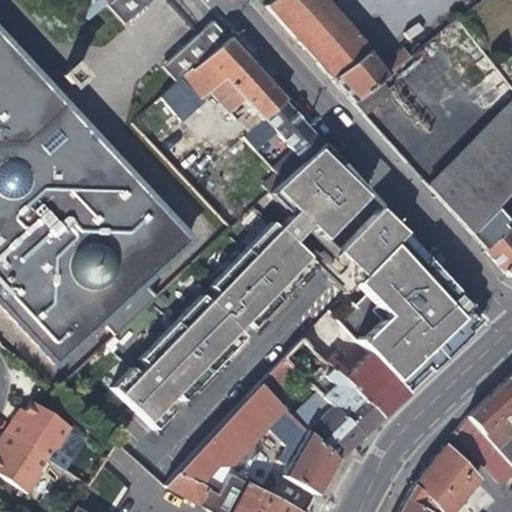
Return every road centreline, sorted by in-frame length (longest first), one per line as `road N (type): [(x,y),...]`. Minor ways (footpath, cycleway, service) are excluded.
road 1 (residential): [(511,317),(226,0)]
road 2 (tertiary): [(511,328),(398,434),(354,511)]
